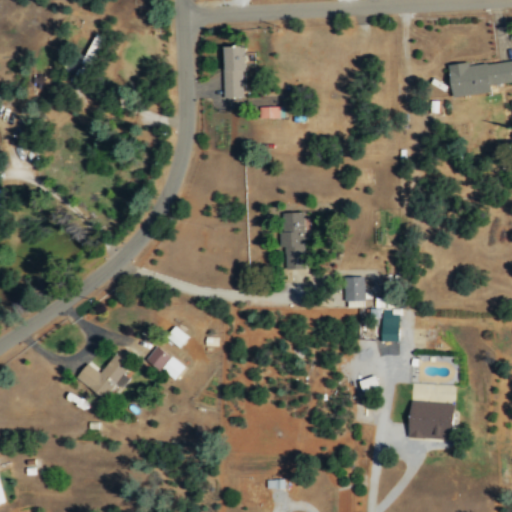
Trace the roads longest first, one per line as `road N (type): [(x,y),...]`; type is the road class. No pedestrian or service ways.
road 1 (residential): [(0,341),(127,248),(162,197),(181,137),(179,15)]
road 2 (residential): [(462,0),(179,15)]
road 3 (residential): [(110,263),(205,291),(330,296)]
